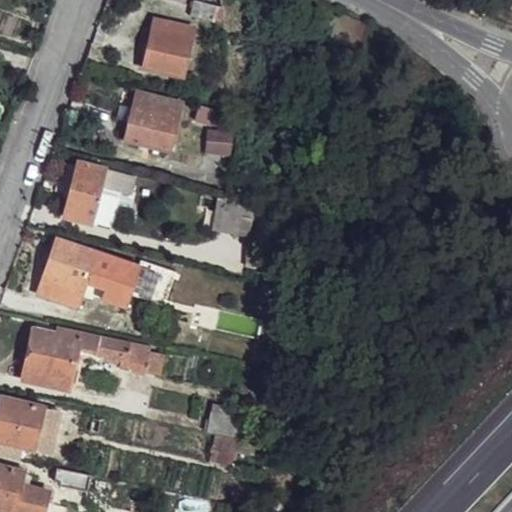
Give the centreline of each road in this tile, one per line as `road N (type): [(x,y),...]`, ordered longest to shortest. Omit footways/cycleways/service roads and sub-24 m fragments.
road 1 (residential): [(0,228),(74,0)]
road 2 (tertiary): [(386,3),(474,76),(511,125)]
road 3 (tertiary): [(511,51),(386,3)]
